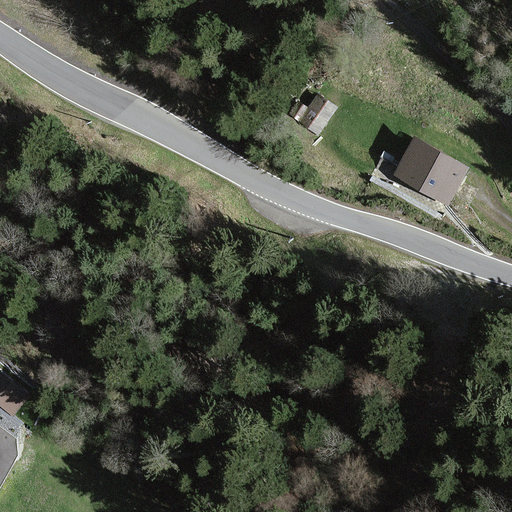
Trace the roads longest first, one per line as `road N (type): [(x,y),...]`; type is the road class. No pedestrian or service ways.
road 1 (tertiary): [(511,279),(254,182),(0,41)]
road 2 (track): [(511,122),(397,0)]
